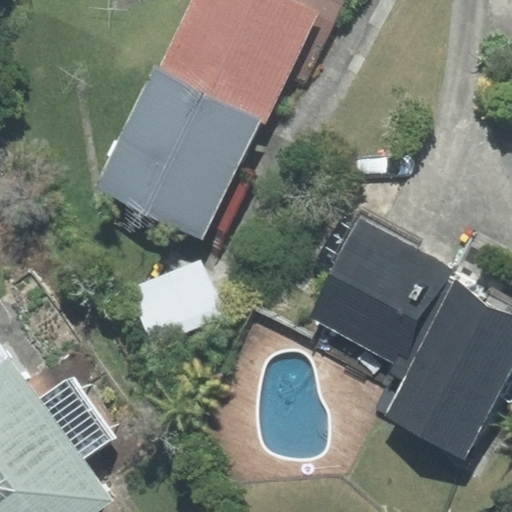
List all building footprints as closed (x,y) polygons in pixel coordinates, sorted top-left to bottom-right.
[(193,0),(160,68),(264,119),(286,74),(305,83),(346,0),(345,0),(193,0)] [(264,119),(160,68),(100,185),(206,238),(264,119)] [(511,307),(361,225),(312,315),(401,364),(377,408),(465,456),(511,370),(511,307)] [(201,259),(131,289),(155,344),(225,314),(201,259)] [(0,511),(98,511),(115,501),(86,460),(115,439),(71,377),(40,400),(0,344),(0,511)]
